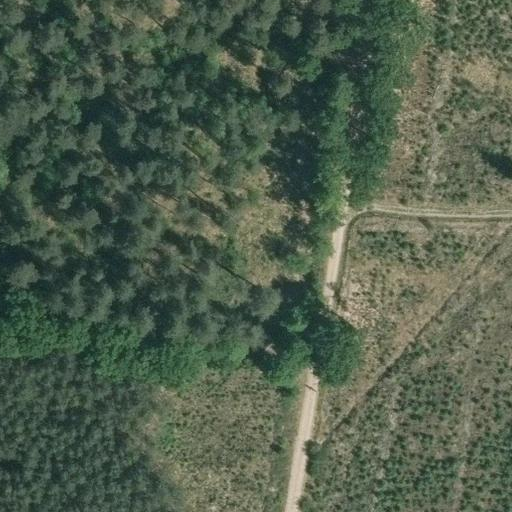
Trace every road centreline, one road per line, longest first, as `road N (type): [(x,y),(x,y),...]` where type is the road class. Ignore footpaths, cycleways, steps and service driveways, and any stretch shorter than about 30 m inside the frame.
road 1 (track): [(281,511),(363,0)]
road 2 (track): [(0,302),(305,362)]
road 3 (track): [(329,209),(511,215)]
